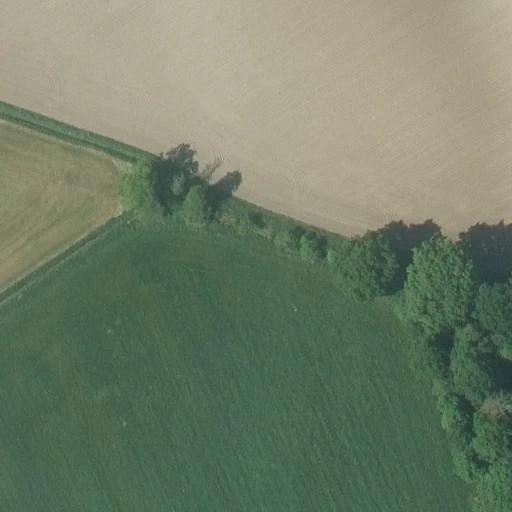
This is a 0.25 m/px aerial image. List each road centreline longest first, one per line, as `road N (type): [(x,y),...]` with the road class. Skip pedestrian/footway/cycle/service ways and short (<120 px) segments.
road 1 (track): [(477,299),(166,194)]
road 2 (track): [(497,511),(463,384),(465,346),(477,299),(511,282)]
